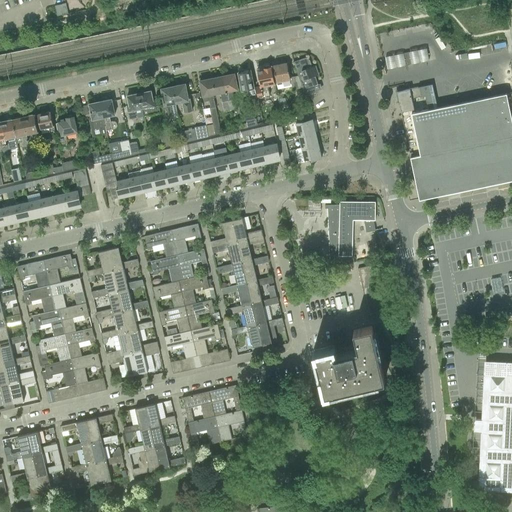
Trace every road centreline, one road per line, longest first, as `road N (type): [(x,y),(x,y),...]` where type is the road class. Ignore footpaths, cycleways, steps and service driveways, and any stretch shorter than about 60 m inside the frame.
road 1 (residential): [(0,428),(293,356),(298,335),(265,192)]
road 2 (residential): [(0,99),(311,33),(322,38)]
road 3 (tertiary): [(437,511),(403,222)]
road 4 (unclassified): [(0,255),(265,192)]
road 5 (residential): [(344,172),(322,38)]
